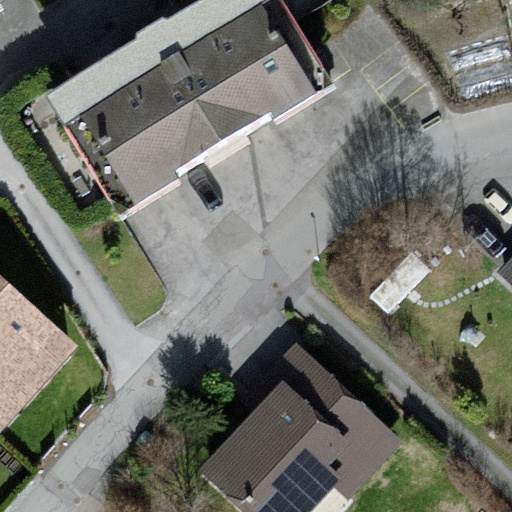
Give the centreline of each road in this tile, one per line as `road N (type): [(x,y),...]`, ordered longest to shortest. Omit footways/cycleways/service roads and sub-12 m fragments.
road 1 (residential): [(52,511),(214,314),(345,195),(511,138)]
road 2 (unknown): [(167,370),(0,116)]
